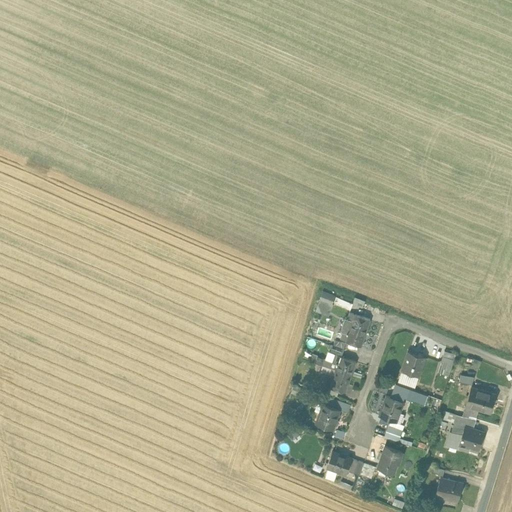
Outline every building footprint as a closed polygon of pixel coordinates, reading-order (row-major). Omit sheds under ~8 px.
[(317,309),(330,312),(335,291),(322,288),(317,309)] [(353,302),(336,295),(334,301),(350,308),(353,302)] [(353,301),(363,305),(365,298),(355,295),(353,301)] [(343,323),(366,331),(371,318),(350,310),(347,317),(345,316),(343,323)] [(361,344),(366,331),(343,323),(340,330),(343,331),(340,337),(361,344)] [(346,341),(336,338),(334,343),(344,347),(346,341)] [(344,347),(331,343),(329,350),(335,352),(342,355),(344,347)] [(425,354),(408,348),(402,368),(418,373),(425,354)] [(456,352),(444,349),(443,354),(454,358),(456,352)] [(342,355),(335,352),(332,359),(324,356),(324,357),(325,358),(323,363),(335,368),(351,373),(352,373),(356,360),(342,355)] [(324,357),(316,355),(314,360),(323,363),(325,358),(324,357)] [(323,363),(314,360),(312,366),(321,369),(323,363)] [(351,373),(335,368),(333,374),(328,373),(326,380),(347,387),(351,373)] [(474,375),(461,371),(458,379),(471,382),(474,375)] [(315,385),(307,382),(303,393),(317,398),(320,389),(314,387),(315,385)] [(494,392),(470,385),(464,404),(489,412),(494,392)] [(403,400),(387,394),(380,413),(397,419),(403,400)] [(339,407),(322,402),(315,421),(332,426),(339,407)] [(457,412),(450,410),(447,417),(455,419),(457,412)] [(469,416),(457,412),(455,419),(455,420),(467,424),(469,416)] [(455,420),(454,420),(447,444),(459,447),(460,445),(470,448),(470,446),(479,449),(484,431),(466,426),(467,424),(455,420)] [(402,427),(389,423),(386,434),(398,439),(402,427)] [(403,449),(386,443),(378,464),(394,470),(397,461),(399,462),(403,449)] [(351,455),(332,448),(327,464),(328,464),(326,471),(327,474),(333,475),(335,474),(337,467),(346,470),(347,468),(351,455)] [(359,458),(351,455),(347,468),(354,470),(359,458)] [(359,458),(354,470),(360,472),(361,472),(360,471),(365,459),(359,457),(359,458)] [(376,463),(365,459),(360,471),(361,472),(372,475),(376,463)] [(445,467),(433,464),(432,470),(443,474),(445,467)] [(463,482),(441,475),(435,494),(458,501),(463,482)]
